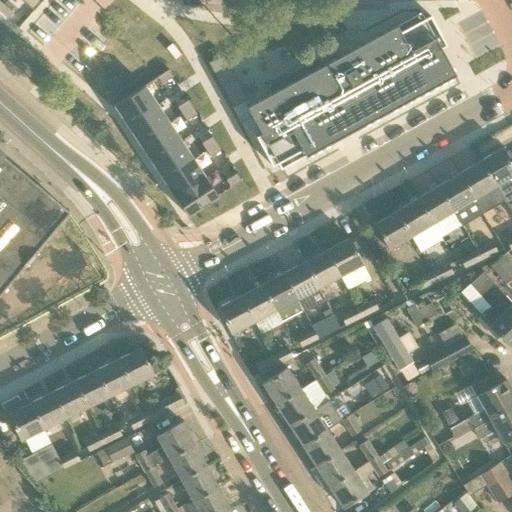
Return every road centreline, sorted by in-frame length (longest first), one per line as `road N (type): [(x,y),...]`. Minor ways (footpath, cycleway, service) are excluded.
road 1 (residential): [(174,276),(511,94)]
road 2 (unknown): [(195,0),(192,37),(200,57),(260,83),(374,28),(387,0)]
road 3 (residential): [(0,372),(146,290)]
road 4 (secondary): [(295,511),(225,394)]
road 5 (secondary): [(146,290),(198,372),(225,394)]
road 6 (secondary): [(97,191),(0,104)]
road 7 (secondary): [(225,394),(174,276)]
